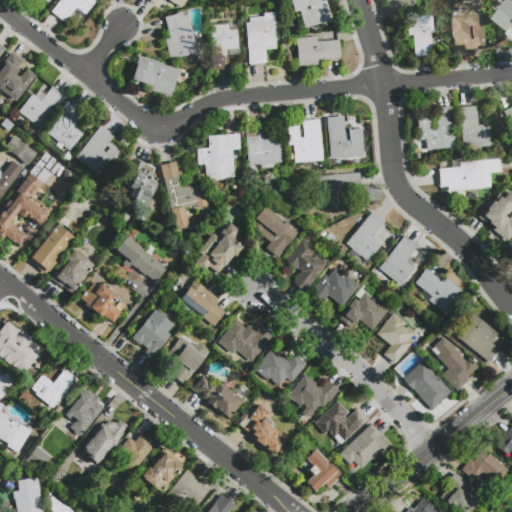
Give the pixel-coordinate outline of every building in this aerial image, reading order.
[(51,11),(59,0),(94,0),(84,13),(76,7),(64,21),(51,11)] [(149,0),(185,0),(179,8),(169,0),(155,0),(153,3),(149,0)] [(325,0),(331,19),(304,28),(298,10),(294,12),(289,0),(319,0),(320,1),(322,0),(325,0)] [(511,0),(511,37),(505,32),(506,31),(491,19),(505,0),(511,0)] [(264,63),(247,64),(244,23),(248,23),(248,18),(262,17),(262,13),(274,12),(274,24),(272,24),(274,51),(263,52),(264,63)] [(413,56),(411,35),(407,35),(405,14),(433,12),(434,33),(429,33),(430,55),(413,56)] [(484,12),(486,46),(480,46),(480,48),(466,49),(466,44),(455,45),(453,21),(456,21),(455,14),(484,12)] [(164,17),(181,13),(182,16),(187,15),(197,52),(169,59),(164,39),(169,38),(164,17)] [(228,68),(211,70),(208,24),(229,22),(229,27),(236,26),(238,49),(227,50),(228,68)] [(319,64),(298,66),(296,37),(317,36),(317,41),(339,39),(340,57),(319,59),(319,64)] [(0,65),(11,51),(23,60),(16,69),(17,70),(14,74),(20,78),(26,70),(34,76),(14,101),(0,90),(0,65)] [(178,70),(170,97),(150,91),(152,86),(131,80),(138,56),(161,63),(161,65),(178,70)] [(52,86),(65,96),(40,129),(18,112),(31,94),(40,101),(52,86)] [(73,126),(82,133),(68,150),(46,133),(69,105),(82,115),(73,126)] [(458,107),(475,105),(476,125),(489,124),(490,147),(461,149),(458,107)] [(511,132),(502,110),(511,105),(511,132)] [(433,107),(450,106),(454,147),(426,149),(425,139),(417,140),(415,114),(429,113),(430,127),(435,126),(433,107)] [(363,156),(329,159),(326,118),(342,116),(343,127),(355,126),(356,134),(361,134),(363,156)] [(318,119),(322,160),(294,162),(292,145),(287,145),(285,123),(297,122),(299,137),(303,137),(301,121),(318,119)] [(275,167),(260,168),(259,164),(247,165),(243,124),(260,122),(262,140),(281,138),(282,162),(275,162),(275,167)] [(110,146),(117,152),(110,161),(108,160),(97,175),(75,158),(100,125),(113,136),(101,151),(104,153),(110,146)] [(238,133),(239,148),(231,149),(233,176),(205,178),(204,164),(195,164),(194,149),(208,148),(207,136),(238,133)] [(13,135),(35,154),(26,165),(3,147),(13,135)] [(439,187),(438,169),(459,167),(459,162),(499,159),(500,172),(487,173),(486,170),(480,171),(482,188),(447,191),(447,186),(439,187)] [(11,161),(21,169),(0,196),(0,172),(1,173),(11,161)] [(146,207),(128,200),(132,189),(129,188),(131,181),(126,179),(133,161),(153,169),(148,180),(155,183),(146,207)] [(188,226),(175,230),(159,165),(174,161),(177,172),(180,171),(184,187),(197,184),(199,191),(202,190),(206,205),(196,208),(195,205),(183,208),(188,226)] [(0,237),(0,205),(25,172),(41,184),(31,196),(49,210),(37,226),(25,216),(24,217),(22,218),(20,218),(18,218),(16,217),(14,214),(8,222),(26,236),(18,247),(4,236),(2,239),(0,237)] [(358,173),(359,190),(342,191),(342,202),(322,204),(320,183),(317,184),(316,176),(358,173)] [(511,232),(504,242),(490,230),(492,228),(485,222),(483,225),(475,218),(490,199),(493,201),(498,196),(500,198),(506,191),(511,195),(511,207),(504,218),(506,219),(511,211),(511,232)] [(248,224),(262,205),(297,232),(276,258),(266,250),(272,243),(248,224)] [(371,212),(384,222),(372,237),(381,244),(367,261),(345,243),(371,212)] [(54,223),(72,238),(54,260),(55,261),(45,274),(25,258),(54,223)] [(203,271),(189,260),(211,232),(216,236),(226,223),(237,232),(231,240),(241,247),(234,257),(231,255),(217,274),(207,266),(203,271)] [(403,235),(416,246),(405,261),(414,268),(400,285),(378,268),(403,235)] [(114,251),(126,236),(142,248),(130,263),(114,251)] [(304,290),(292,282),(300,272),(284,259),(301,238),(315,249),(311,254),(324,264),(304,290)] [(69,295),(49,278),(74,249),(93,265),(69,295)] [(320,304),(308,295),(324,275),(327,277),(334,268),(343,276),(344,275),(357,285),(341,306),(327,295),(320,304)] [(413,283),(425,268),(442,282),(445,278),(461,291),(444,313),(428,300),(426,302),(421,299),(426,293),(418,286),(413,283)] [(223,312),(212,326),(178,299),(193,281),(216,299),(212,303),(223,312)] [(78,299),(92,282),(97,287),(100,284),(116,296),(110,304),(121,312),(112,322),(101,314),(100,316),(78,299)] [(388,309),(371,330),(358,319),(350,329),(338,319),(354,299),(356,302),(363,293),(374,301),(375,299),(388,309)] [(131,338),(154,309),(172,324),(164,334),(168,337),(156,352),(147,345),(146,347),(141,343),(140,345),(131,338)] [(375,333),(391,312),(405,323),(404,324),(413,332),(406,341),(409,343),(393,363),(382,354),(389,345),(375,333)] [(496,348),(486,361),(454,336),(472,314),(496,333),(489,342),(496,348)] [(259,326),(271,336),(250,361),(235,349),(232,353),(217,342),(234,320),(245,328),(246,326),(251,326),(253,327),(254,325),(257,327),(259,326)] [(0,328),(6,321),(16,328),(43,348),(22,375),(0,357),(0,328)] [(180,336),(189,343),(188,346),(203,357),(183,384),(170,374),(178,363),(166,354),(180,336)] [(467,379),(455,390),(440,375),(447,369),(435,356),(438,353),(433,346),(442,337),(464,361),(468,358),(476,366),(465,377),(467,379)] [(293,354),(305,364),(290,382),(285,378),(278,386),(268,378),(266,381),(253,370),(270,348),(287,361),(293,354)] [(451,389),(429,409),(401,379),(423,359),(451,389)] [(63,369),(75,378),(65,390),(67,391),(61,399),(59,398),(48,412),(38,404),(41,400),(34,394),(35,392),(30,388),(40,374),(52,383),(63,369)] [(0,374),(2,376),(4,373),(13,380),(5,389),(7,391),(0,398),(0,374)] [(325,380),(337,390),(328,402),(327,401),(322,407),(318,404),(311,413),(301,405),(300,407),(287,396),(304,375),(320,387),(325,380)] [(191,389),(200,377),(211,386),(213,384),(217,387),(220,384),(242,401),(228,419),(216,409),(215,411),(204,402),(205,401),(191,389)] [(87,390),(99,399),(96,403),(102,408),(80,436),(70,428),(75,421),(70,417),(69,419),(64,415),(83,390),(86,391),(87,390)] [(356,409),(366,420),(339,445),(327,431),(323,434),(313,423),(336,402),(347,413),(343,416),(345,419),(356,409)] [(259,404),(272,415),(269,419),(274,424),(272,427),(289,441),(274,459),(248,437),(250,434),(243,428),(250,419),(248,417),(259,404)] [(16,452),(5,446),(7,443),(0,438),(0,412),(7,416),(5,420),(17,426),(18,424),(29,430),(16,452)] [(98,421),(103,425),(105,423),(108,422),(111,422),(114,422),(116,423),(119,420),(126,426),(121,432),(123,433),(113,446),(111,445),(97,463),(80,450),(89,438),(86,436),(98,421)] [(348,464),(338,454),(370,424),(380,434),(378,436),(387,445),(378,454),(376,453),(359,469),(352,461),(348,464)] [(511,459),(496,447),(506,434),(505,433),(511,424),(511,459)] [(140,433),(154,444),(132,473),(123,466),(130,457),(119,449),(128,437),(133,442),(140,433)] [(162,446),(174,455),(172,457),(182,464),(161,493),(139,476),(162,446)] [(50,457),(39,471),(25,460),(36,447),(50,457)] [(304,458),(313,449),(327,464),(330,462),(341,475),(327,488),(322,483),(313,492),(303,482),(311,474),(301,463),(305,459),(304,458)] [(475,481),(460,470),(468,459),(472,461),(481,449),(506,469),(495,483),(481,472),(475,481)] [(99,472),(89,485),(67,468),(77,455),(99,472)] [(200,478),(209,485),(189,510),(182,505),(179,509),(163,497),(186,469),(199,480),(200,478)] [(482,494),(467,511),(457,511),(438,497),(448,485),(446,483),(454,472),(482,494)] [(15,511),(14,502),(12,503),(10,492),(17,491),(15,481),(36,477),(41,511),(15,511)] [(206,511),(221,494),(234,504),(228,511),(206,511)] [(51,511),(49,510),(50,508),(48,506),(49,496),(62,505),(63,504),(72,511),(51,511)] [(405,511),(409,507),(412,510),(421,497),(440,511),(405,511)]
